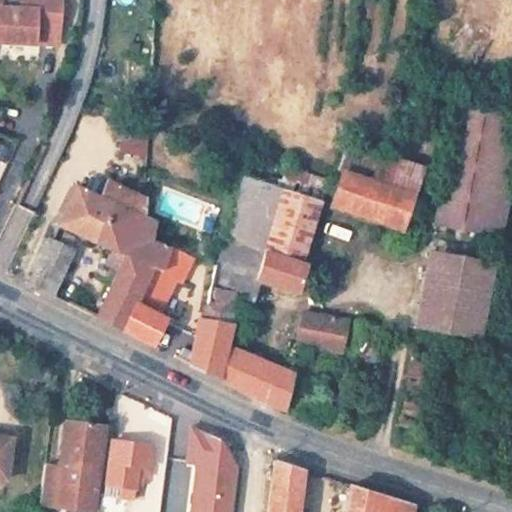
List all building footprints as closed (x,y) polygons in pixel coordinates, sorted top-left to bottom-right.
[(45,0),(21,0),(21,9),(0,8),(0,40),(32,43),(33,25),(44,26),(45,0)] [(45,0),(44,26),(57,26),(58,0),(45,0)] [(44,26),(33,25),(32,43),(56,44),(57,26),(44,26)] [(435,218),(491,229),(504,156),(511,115),(455,105),(435,218)] [(420,174),(350,150),(342,171),(412,195),(420,174)] [(511,157),(504,156),(491,229),(501,231),(511,173),(511,157)] [(319,203),(327,179),(288,167),(281,191),(319,203)] [(412,195),(342,171),(330,205),(400,229),(412,195)] [(217,266),(258,280),(266,252),(300,264),(319,203),(281,191),(245,179),(217,266)] [(59,226),(98,244),(117,204),(142,217),(143,197),(108,182),(100,197),(77,186),(59,226)] [(121,329),(150,268),(149,242),(154,222),(142,217),(117,204),(98,244),(125,258),(97,317),(121,329)] [(28,284),(52,295),(72,252),(49,240),(28,284)] [(149,242),(150,268),(161,273),(155,289),(169,297),(161,316),(166,318),(175,314),(190,257),(149,242)] [(474,337),(487,263),(426,250),(411,326),(474,337)] [(306,266),(300,264),(266,252),(258,280),(297,293),(306,266)] [(190,257),(175,314),(198,320),(210,287),(217,266),(190,257)] [(258,280),(217,266),(210,287),(250,301),(258,280)] [(161,273),(150,268),(121,329),(153,345),(166,318),(161,316),(169,297),(155,289),(161,273)] [(486,317),(507,324),(511,309),(490,303),(486,317)] [(349,324),(301,314),(295,343),(343,353),(349,324)] [(228,326),(198,320),(189,365),(247,395),(263,401),(270,367),(224,346),(228,326)] [(381,329),(360,324),(352,359),(373,363),(381,329)] [(263,401),(283,408),(290,378),(291,374),(270,367),(263,401)] [(322,386),(290,378),(283,408),(297,414),(315,418),(322,386)] [(98,428),(62,423),(57,461),(56,469),(40,466),(34,506),(80,511),(86,511),(93,464),(98,428)] [(145,445),(106,440),(100,484),(115,485),(114,497),(128,499),(131,475),(141,476),(145,445)] [(270,461),(264,511),(297,511),(303,472),(270,461)] [(332,494),(349,495),(350,488),(333,482),(332,494)] [(350,488),(349,495),(346,511),(408,511),(409,508),(350,488)]
